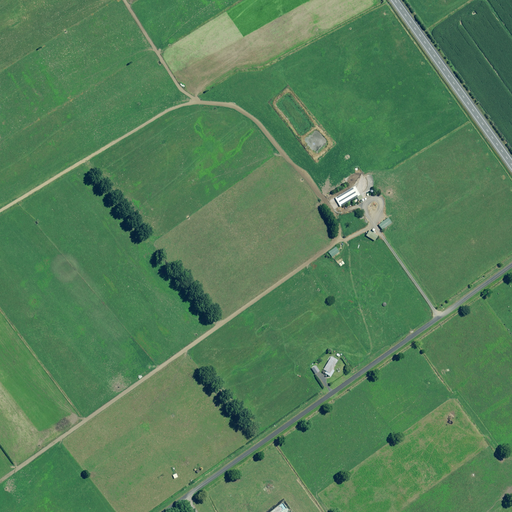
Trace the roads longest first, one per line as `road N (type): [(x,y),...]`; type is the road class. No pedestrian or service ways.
road 1 (unclassified): [(511,264),(164,511)]
road 2 (primary): [(511,164),(395,0)]
